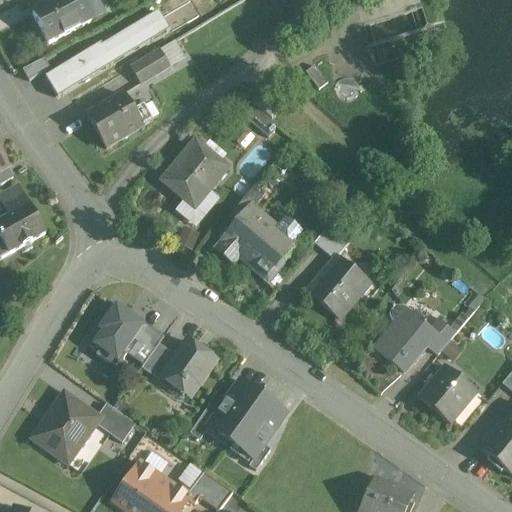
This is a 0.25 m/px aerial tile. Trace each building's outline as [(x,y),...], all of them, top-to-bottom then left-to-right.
[(48,45),(62,38),(97,20),(86,0),(61,0),(33,15),(48,45)] [(113,12),(106,0),(86,0),(96,19),(97,20),(113,12)] [(101,46),(45,79),(58,100),(78,87),(79,87),(100,74),(158,39),(147,21),(102,48),(101,46)] [(171,71),(171,70),(159,52),(131,70),(143,88),(171,71)] [(88,118),(97,134),(107,151),(144,130),(125,97),(88,118)] [(243,120),(265,138),(268,140),(277,128),(253,108),(243,120)] [(153,123),(148,113),(145,109),(135,115),(143,128),(153,123)] [(196,209),(205,199),(228,170),(195,143),(163,182),(196,209)] [(0,201),(9,217),(0,222),(0,259),(45,235),(18,186),(0,196),(0,201)] [(228,220),(237,228),(251,212),(264,196),(255,188),(228,220)] [(292,245),(302,234),(285,219),(274,231),(251,212),(237,228),(217,251),(233,265),(239,258),(265,280),(294,247),(292,245)] [(314,246),(335,264),(338,260),(340,261),(354,245),(330,226),(314,246)] [(191,250),(199,234),(184,228),(177,243),(191,250)] [(341,323),(371,286),(340,261),(338,260),(335,264),(309,297),(341,323)] [(143,368),(158,346),(163,339),(115,305),(96,332),(100,334),(91,346),(118,365),(124,355),(143,368)] [(404,376),(422,355),(435,339),(407,316),(406,317),(410,321),(400,333),(396,330),(376,353),(404,376)] [(437,359),(451,342),(454,338),(443,329),(426,350),(437,359)] [(182,387),(193,395),(194,395),(216,363),(187,343),(186,343),(176,358),(161,379),(162,380),(173,388),(182,387)] [(141,370),(151,377),(160,383),(162,380),(161,379),(176,358),(158,346),(143,368),(141,370)] [(445,370),(421,400),(420,401),(452,427),(477,397),(478,396),(477,396),(445,370)] [(511,393),(511,375),(503,387),(511,394),(511,393)] [(284,414),(242,384),(240,382),(238,385),(239,385),(209,427),(207,429),(210,431),(210,430),(252,460),(252,461),(254,462),(255,459),(285,417),(285,418),(287,415),(284,414)] [(499,424),(511,407),(511,394),(504,389),(485,414),(499,424)] [(64,396),(40,429),(32,441),(67,466),(100,421),(64,396)] [(122,445),(133,430),(135,426),(106,406),(97,419),(100,421),(96,427),(122,445)] [(511,414),(489,441),(481,452),(511,478),(511,414)] [(181,511),(190,501),(140,467),(114,505),(124,511),(181,511)] [(207,476),(195,491),(219,511),(231,496),(207,476)] [(406,511),(414,496),(397,488),(395,491),(374,481),(359,511),(406,511)]
